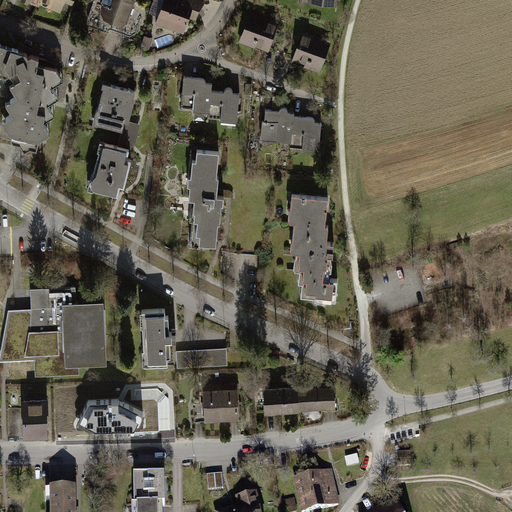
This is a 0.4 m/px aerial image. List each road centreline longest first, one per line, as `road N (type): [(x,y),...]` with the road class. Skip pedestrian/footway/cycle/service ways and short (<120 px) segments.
road 1 (residential): [(0,191),(188,291),(371,375),(389,403)]
road 2 (residential): [(389,403),(367,424),(343,432),(0,453)]
road 3 (track): [(371,375),(340,106),(359,0)]
road 4 (residential): [(0,22),(84,52),(143,61),(204,54),(231,0)]
road 5 (track): [(382,473),(511,493)]
road 6 (unclassified): [(389,403),(423,405),(511,380)]
